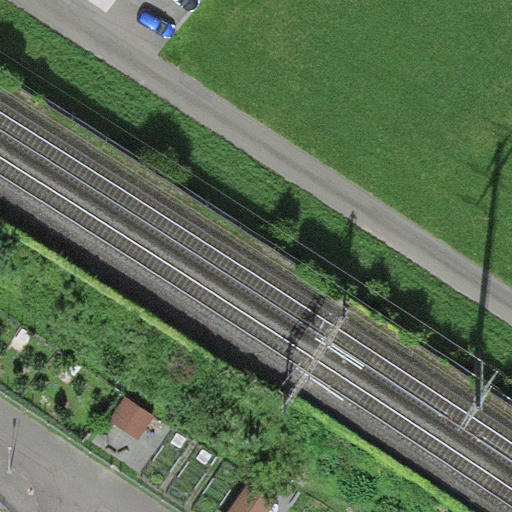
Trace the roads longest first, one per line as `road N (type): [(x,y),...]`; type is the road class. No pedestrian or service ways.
road 1 (residential): [(78,25),(511,305)]
road 2 (residential): [(109,511),(0,438)]
